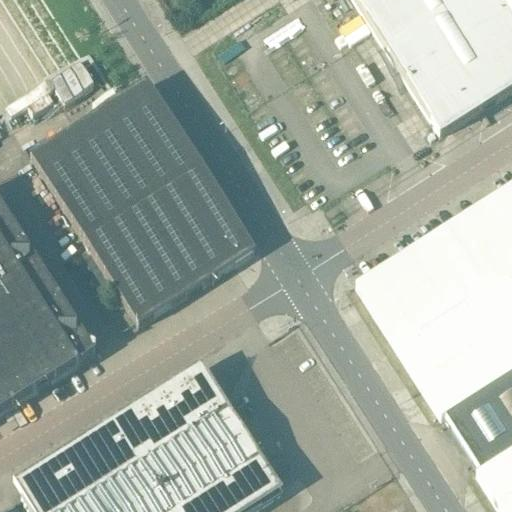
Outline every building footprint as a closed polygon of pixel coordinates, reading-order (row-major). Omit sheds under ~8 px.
[(511,0),(347,0),(438,143),(511,95),(511,0)] [(65,111),(93,92),(79,72),(51,91),(65,111)] [(253,259),(145,90),(29,165),(137,334),(253,259)] [(511,511),(511,191),(354,293),(439,427),(443,424),(478,479),(474,482),(493,511),(511,511)] [(0,420),(76,372),(76,371),(93,360),(0,213),(0,420)] [(12,491),(20,503),(25,511),(259,511),(280,499),(220,405),(199,372),(12,491)]
